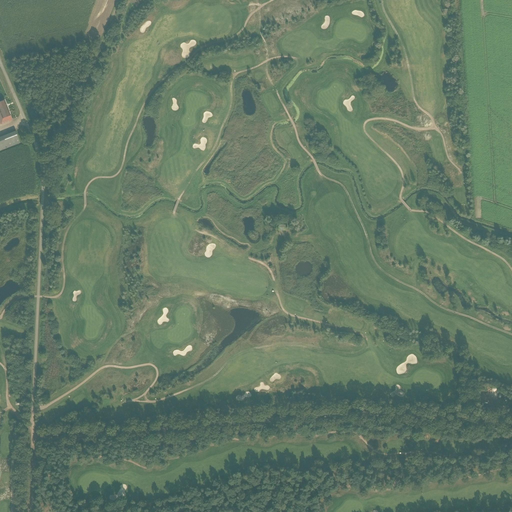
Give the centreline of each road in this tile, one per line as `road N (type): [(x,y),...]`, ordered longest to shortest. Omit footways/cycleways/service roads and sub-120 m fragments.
road 1 (track): [(511,421),(339,411),(31,436)]
road 2 (unclassified): [(29,511),(42,165),(0,63)]
road 3 (track): [(42,165),(62,145),(121,0)]
